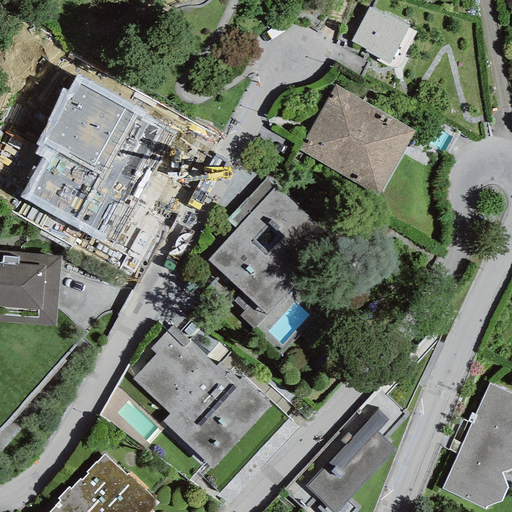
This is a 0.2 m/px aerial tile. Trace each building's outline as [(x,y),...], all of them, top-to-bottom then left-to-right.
[(409,29),(368,8),(350,43),(390,64),(409,29)] [(145,111),(77,75),(66,90),(62,88),(35,144),(40,146),(33,155),(42,159),(20,196),(110,247),(174,137),(140,119),(145,111)] [(415,131),(334,84),(297,150),(377,196),(415,131)] [(337,243),(266,178),(226,221),(235,230),(207,260),(270,317),(337,243)] [(0,322),(56,328),(61,258),(0,252),(0,322)] [(155,354),(132,379),(170,414),(163,422),(212,468),(272,406),(242,377),(240,380),(221,362),(216,367),(172,326),(150,349),(155,354)] [(511,393),(489,383),(470,424),(457,454),(441,490),(485,510),(487,506),(501,502),(508,488),(501,473),(511,468),(511,393)] [(351,498),(397,449),(386,439),(408,415),(379,388),(282,491),(304,511),(317,499),(321,502),(316,508),(319,511),(357,511),(361,507),(351,498)] [(457,454),(470,424),(461,420),(448,450),(457,454)] [(150,511),(159,504),(104,453),(49,511),(150,511)]
